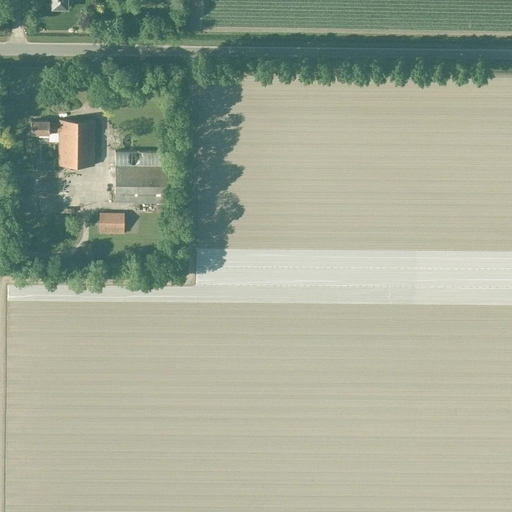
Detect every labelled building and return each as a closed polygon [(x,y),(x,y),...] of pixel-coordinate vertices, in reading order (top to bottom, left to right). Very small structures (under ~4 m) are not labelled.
[(51,0),(52,8),(66,8),(66,7),(68,7),(70,5),(71,3),(70,0),(69,0),(51,0)] [(58,132),(58,165),(93,165),(94,121),(58,120),(58,123),(48,123),(48,121),(30,121),(30,134),(48,134),(48,132),(58,132)] [(166,165),(115,164),(114,202),(166,202),(166,165)] [(55,198),(56,175),(45,175),(45,184),(50,184),(49,198),(55,198)] [(98,213),(98,233),(123,233),(123,213),(98,213)]
